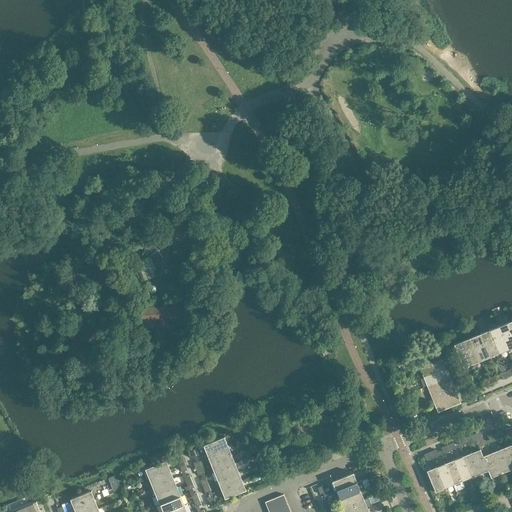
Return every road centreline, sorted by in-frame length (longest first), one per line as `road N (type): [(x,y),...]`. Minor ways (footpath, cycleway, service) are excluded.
road 1 (residential): [(233,511),(383,445)]
road 2 (residential): [(383,445),(511,398)]
